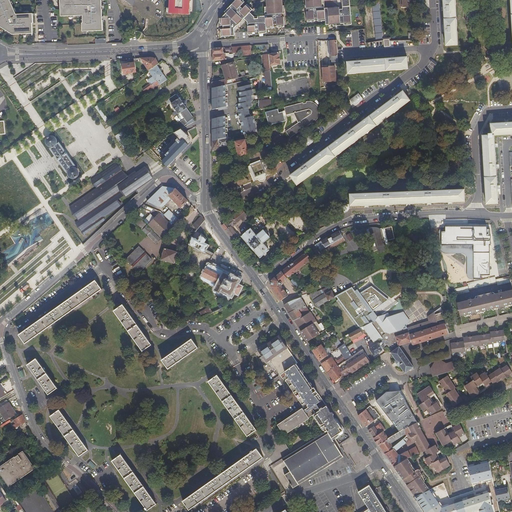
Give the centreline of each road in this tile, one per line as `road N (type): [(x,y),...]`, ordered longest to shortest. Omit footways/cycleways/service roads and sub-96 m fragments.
road 1 (residential): [(213,222),(232,199),(274,178),(432,50)]
road 2 (residential): [(206,200),(170,179),(158,183),(0,330)]
road 3 (residential): [(459,212),(345,221),(256,281)]
road 4 (tertiary): [(380,462),(256,281)]
road 5 (residential): [(120,511),(47,447),(0,339)]
road 6 (tertiary): [(4,54),(175,47),(198,39)]
road 7 (tertiary): [(206,200),(198,39)]
road 8 (residential): [(198,39),(333,35)]
road 9 (residential): [(264,511),(380,462)]
